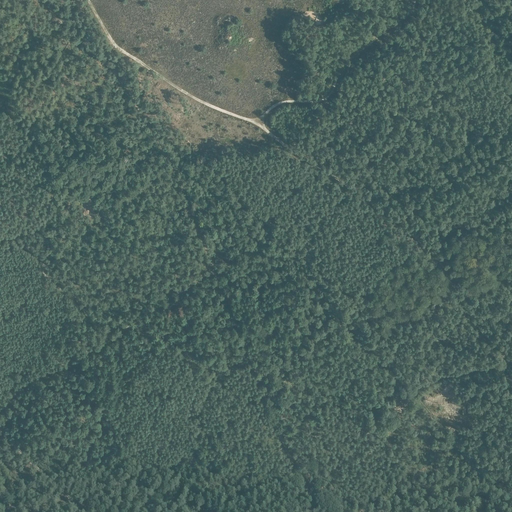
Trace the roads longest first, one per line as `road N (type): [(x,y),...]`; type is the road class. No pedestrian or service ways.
road 1 (track): [(509,360),(425,245),(256,123)]
road 2 (track): [(35,0),(125,87),(176,173),(213,268)]
road 3 (track): [(327,511),(297,473),(213,268)]
road 4 (track): [(256,123),(194,98),(112,44),(87,0)]
road 5 (track): [(412,10),(350,59),(325,98),(275,104),(256,123)]
road 6 (track): [(109,339),(73,294),(45,280),(38,254),(17,240),(64,211)]
road 7 (track): [(412,392),(293,511)]
